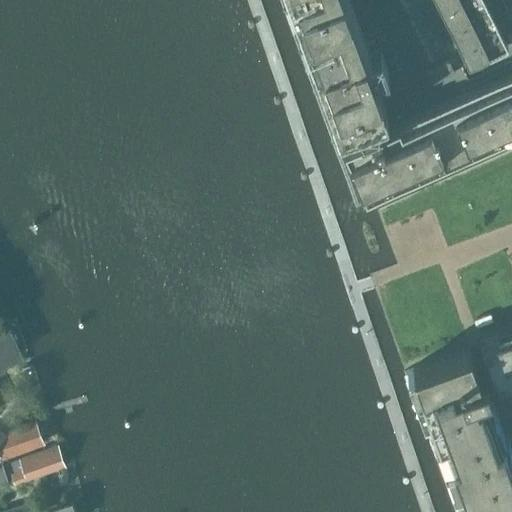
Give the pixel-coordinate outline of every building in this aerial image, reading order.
[(282,0),(358,204),(511,135),(511,19),(502,0),(282,0)] [(8,325),(0,329),(0,366),(2,365),(1,362),(21,352),(8,325)] [(511,331),(481,343),(497,385),(511,379),(511,331)] [(486,374),(479,377),(471,380),(469,376),(479,372),(469,347),(413,368),(439,438),(445,435),(453,456),(446,459),(446,460),(453,457),(461,479),(454,481),(455,482),(461,480),(469,501),(462,504),(463,505),(470,502),(473,511),(511,511),(511,464),(495,417),(494,415),(492,416),(482,389),(490,386),(486,374)] [(0,462),(2,462),(1,460),(2,460),(1,457),(43,442),(34,418),(0,430),(0,462)] [(14,458),(20,479),(64,465),(63,460),(58,444),(14,458)] [(0,485),(8,482),(2,462),(0,462),(0,485)] [(74,511),(71,499),(27,511),(74,511)]
